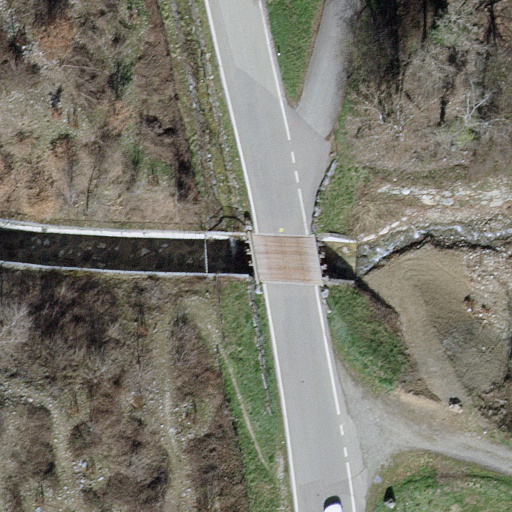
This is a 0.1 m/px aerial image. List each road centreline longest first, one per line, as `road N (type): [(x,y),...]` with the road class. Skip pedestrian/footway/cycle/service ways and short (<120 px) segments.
road 1 (unclassified): [(326,511),(270,170)]
road 2 (track): [(316,444),(415,438),(511,465)]
road 3 (unclassified): [(270,170),(310,141),(344,0)]
road 4 (unclassified): [(270,170),(233,0)]
